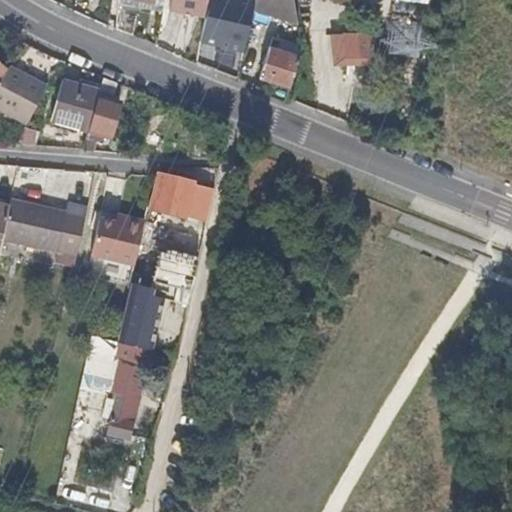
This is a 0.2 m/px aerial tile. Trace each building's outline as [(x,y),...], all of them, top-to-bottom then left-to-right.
[(153,0),(115,0),(113,25),(132,33),(136,6),(137,0),(141,0),(153,1),(153,0)] [(160,10),(161,0),(153,0),(153,1),(141,0),(137,0),(136,6),(160,10)] [(252,8),(253,2),(253,0),(194,0),(192,10),(193,10),(249,23),(252,8)] [(297,21),(293,0),(253,0),(253,2),(252,8),(275,15),(297,21)] [(418,56),(420,23),(383,20),(380,53),(418,56)] [(331,31),(333,53),(333,58),(335,62),(369,59),(367,28),(331,31)] [(288,88),(298,56),(274,47),(277,40),(272,38),(269,46),(266,46),(257,76),(288,88)] [(335,62),(333,58),(317,62),(324,88),(342,84),(335,62)] [(47,78),(11,61),(0,74),(0,105),(27,118),(47,78)] [(125,86),(101,77),(98,90),(87,130),(81,150),(92,150),(95,138),(123,145),(132,105),(122,102),(125,86)] [(87,130),(98,90),(61,81),(51,120),(87,130)] [(205,223),(212,190),(195,186),(193,183),(154,175),(146,209),(184,219),(185,217),(205,223)] [(30,203),(9,199),(7,209),(0,243),(25,247),(33,207),(30,207),(30,203)] [(64,212),(33,207),(25,247),(55,252),(54,261),(74,266),(85,207),(66,204),(64,212)] [(135,264),(144,221),(100,212),(92,254),(135,264)] [(118,341),(150,349),(162,298),(129,289),(118,341)] [(134,348),(117,344),(115,358),(132,363),(134,348)] [(131,404),(133,394),(138,369),(125,365),(109,434),(130,439),(133,422),(127,421),(131,404)] [(139,395),(133,394),(131,404),(137,405),(139,395)] [(116,475),(91,470),(89,483),(113,490),(116,475)]
